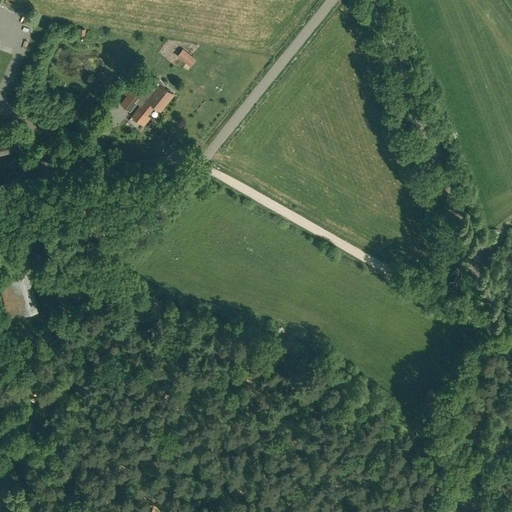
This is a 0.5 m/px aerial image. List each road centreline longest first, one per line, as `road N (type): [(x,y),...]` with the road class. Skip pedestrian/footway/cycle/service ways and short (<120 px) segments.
road 1 (unclassified): [(0,368),(68,319),(122,260),(335,0)]
road 2 (tertiary): [(502,340),(375,0)]
road 3 (track): [(199,165),(498,331)]
